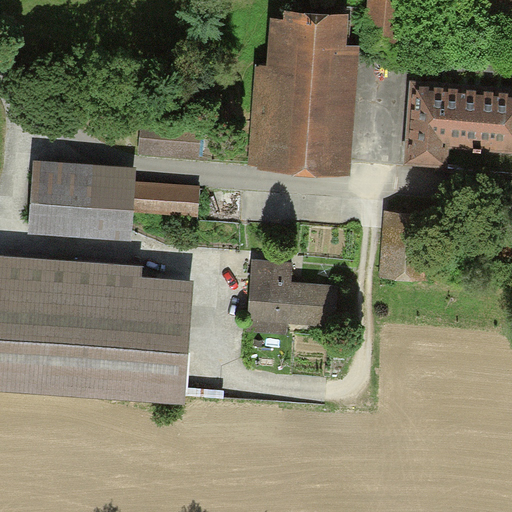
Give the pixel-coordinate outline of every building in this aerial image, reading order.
[(404,0),(368,0),(365,45),(400,48),(404,0)] [(267,66),(255,65),(247,170),(351,177),(360,49),(347,48),(349,19),(284,14),(283,23),(270,22),(267,66)] [(511,87),(409,80),(403,167),(444,170),(445,152),(511,156),(511,87)] [(141,122),(138,154),(197,159),(200,127),(141,122)] [(135,175),(137,157),(34,150),(29,226),(132,233),(133,209),(198,213),(200,180),(135,175)] [(422,205),(383,203),(380,274),(419,275),(422,205)] [(142,253),(0,243),(0,380),(184,394),(193,267),(141,263),(142,253)] [(293,257),(252,254),(246,327),(289,331),(290,318),(335,322),(338,279),(292,275),(293,257)]
